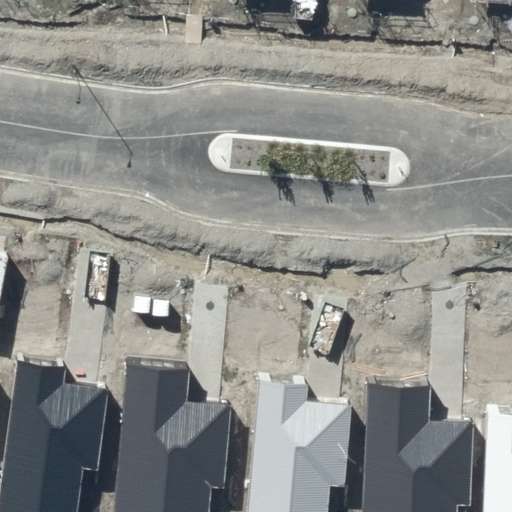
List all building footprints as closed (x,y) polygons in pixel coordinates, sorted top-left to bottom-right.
[(65,363),(16,357),(0,496),(0,511),(79,511),(85,470),(99,472),(108,390),(62,385),(65,363)] [(187,366),(126,360),(112,511),(208,511),(211,486),(225,488),(230,406),(185,402),(187,366)] [(306,380),(257,376),(246,511),(329,511),(331,486),(344,487),(351,404),(304,400),(306,380)] [(428,383),(368,381),(362,511),(457,511),(458,505),(471,506),(473,421),(426,420),(428,383)] [(511,511),(511,410),(488,410),(483,511),(511,511)]
